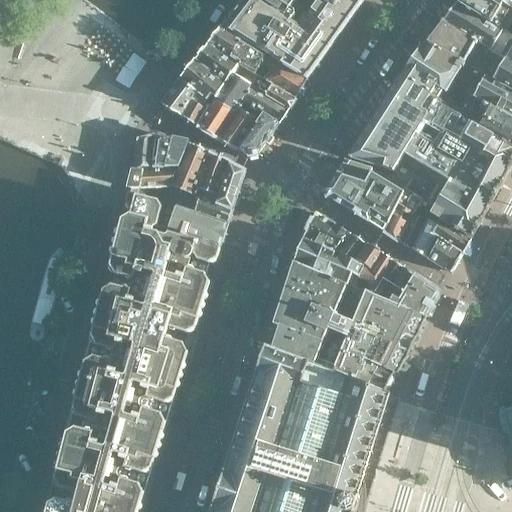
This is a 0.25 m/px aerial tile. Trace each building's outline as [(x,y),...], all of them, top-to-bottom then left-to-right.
[(321,61),(360,6),(364,0),(311,0),(304,11),(307,13),(298,26),(259,0),(244,0),(237,9),(235,12),(225,25),(223,28),(223,29),(307,80),(314,70),(315,71),(316,68),(315,67),(318,63),(319,64),(321,62),(321,61)] [(304,11),(295,5),(287,0),(259,0),(298,26),(307,13),(304,11)] [(511,0),(460,0),(458,4),(457,4),(492,24),(503,4),(511,9),(511,0)] [(501,30),(492,24),(457,4),(457,5),(453,10),(453,11),(449,17),(448,17),(447,18),(445,22),(445,21),(444,23),(489,50),(501,30)] [(511,9),(503,4),(492,24),(501,30),(506,32),(511,20),(511,9)] [(511,63),(489,50),(444,23),(437,31),(438,31),(433,37),(433,36),(431,38),(432,39),(429,42),(427,44),(464,65),(511,91),(511,63)] [(238,65),(259,77),(277,89),(295,99),(307,80),(223,29),(209,47),(238,65)] [(511,52),(508,51),(511,43),(511,35),(506,32),(501,30),(489,50),(511,63),(511,52)] [(136,40),(61,168),(94,183),(95,181),(123,119),(159,43),(136,40)] [(511,147),(475,125),(461,117),(462,115),(449,107),(442,119),(437,116),(444,104),(442,103),(456,80),(464,65),(427,44),(426,44),(419,55),(418,55),(409,69),(409,70),(406,75),(405,75),(404,75),(403,75),(350,158),(350,159),(399,170),(403,162),(433,180),(422,198),(424,199),(418,209),(440,222),(471,240),(486,212),(501,185),(508,171),(509,172),(511,168),(510,168),(511,164),(511,147)] [(252,88),(232,75),(238,65),(209,47),(197,61),(197,62),(228,81),(217,98),(238,110),(243,103),(252,88)] [(215,101),(217,98),(228,81),(197,62),(196,62),(182,80),(182,81),(215,101)] [(511,91),(464,65),(456,80),(472,89),(468,95),(472,98),(462,115),(461,117),(475,125),(487,105),(511,119),(511,91)] [(288,110),(271,99),(277,89),(259,77),(252,88),(243,103),(262,115),(278,125),(279,124),(278,123),(280,121),(288,110)] [(198,126),(215,101),(182,81),(182,82),(163,106),(177,114),(178,113),(179,112),(184,115),(185,117),(184,118),(198,126)] [(295,99),(277,89),(271,99),(288,110),(295,99)] [(262,115),(243,103),(238,110),(217,98),(215,101),(198,126),(200,128),(200,127),(205,130),(205,131),(227,144),(227,143),(231,146),(230,146),(238,151),(238,150),(262,115)] [(511,119),(487,105),(475,125),(511,147),(511,119)] [(257,155),(275,130),(275,129),(274,129),(276,126),(277,127),(278,125),(262,115),(238,150),(241,152),(241,151),(249,156),(248,156),(249,157),(249,158),(251,157),(251,156),(255,155),(255,156),(257,156),(257,155)] [(165,168),(173,142),(172,142),(163,140),(162,140),(162,141),(161,142),(158,141),(158,139),(157,138),(139,142),(139,143),(140,144),(139,148),(138,148),(134,170),(165,168)] [(179,167),(189,145),(187,145),(187,148),(183,147),(184,145),(174,143),(175,142),(173,142),(165,168),(179,167)] [(189,200),(209,155),(208,154),(207,155),(196,150),(194,153),(190,154),(187,152),(190,147),(191,146),(189,145),(179,167),(171,187),(168,194),(162,204),(186,212),(189,200)] [(217,204),(230,165),(222,161),(217,159),(209,155),(189,200),(186,212),(228,224),(230,219),(231,212),(232,213),(232,210),(217,204)] [(365,182),(373,168),(348,162),(339,176),(365,182)] [(240,188),(244,176),(243,176),(241,172),(242,171),(230,165),(217,204),(232,210),(234,204),(238,205),(244,189),(240,188)] [(171,187),(179,167),(165,168),(134,170),(130,189),(131,190),(171,187)] [(384,232),(407,189),(413,177),(373,168),(365,182),(339,176),(338,177),(339,178),(337,181),(337,180),(330,191),(330,190),(329,192),(330,192),(332,199),(331,199),(333,200),(346,208),(347,209),(356,214),(359,216),(368,221),(368,222),(369,223),(369,222),(379,228),(379,229),(379,228),(383,230),(382,231),(384,232)] [(416,213),(418,209),(424,199),(422,198),(407,189),(384,232),(400,242),(416,213)] [(143,511),(178,402),(193,355),(189,354),(184,345),(165,340),(168,329),(187,335),(196,331),(210,284),(206,275),(209,264),(212,265),(215,263),(216,260),(217,260),(221,248),(220,248),(221,244),(222,245),(228,224),(186,212),(162,204),(153,200),(128,194),(126,203),(133,205),(130,215),(121,220),(110,267),(115,276),(112,286),(103,291),(99,291),(51,479),(55,480),(60,489),(79,494),(76,504),(58,500),(49,505),(46,511),(143,511)] [(412,250),(428,220),(416,213),(400,242),(401,242),(412,249),(412,250)] [(324,248),(335,226),(317,215),(316,217),(316,218),(314,222),(305,239),(324,248)] [(439,241),(432,237),(438,226),(428,220),(412,250),(429,260),(439,241)] [(471,240),(440,222),(438,226),(432,237),(439,241),(463,255),(471,240)] [(339,255),(349,235),(344,232),(343,232),(341,231),(341,230),(335,226),(324,248),(339,255)] [(356,267),(366,246),(359,242),(356,240),(349,235),(339,255),(332,269),(359,280),(364,271),(356,267)] [(426,319),(398,307),(385,302),(366,294),(354,289),(359,280),(332,269),(339,255),(324,248),(305,239),(304,240),(295,264),(295,266),(293,273),(278,318),(276,324),(268,348),(387,394),(397,375),(397,374),(398,374),(398,373),(399,372),(404,361),(405,360),(406,359),(405,359),(411,348),(412,346),(418,334),(418,335),(419,332),(424,322),(425,322),(426,320),(425,319),(426,319)] [(454,270),(463,255),(439,241),(429,260),(447,272),(448,271),(453,269),(454,270)] [(373,275),(383,257),(367,246),(366,246),(356,267),(364,271),(373,275)] [(379,288),(392,262),(383,257),(373,275),(364,271),(359,280),(354,289),(366,294),(371,285),(379,288)] [(385,302),(403,269),(392,262),(379,288),(371,285),(366,294),(385,302)] [(398,307),(414,276),(403,269),(385,302),(398,307)] [(426,318),(439,298),(438,297),(437,292),(437,290),(414,276),(398,307),(426,319),(426,318)] [(354,511),(359,496),(357,495),(388,394),(387,394),(268,348),(267,348),(264,354),(265,356),(266,356),(265,358),(266,358),(264,365),(263,365),(262,366),(260,367),(258,374),(259,374),(245,417),(239,415),(237,421),(243,423),(227,471),(226,471),(213,510),(214,511),(213,511),(354,511)] [(499,416),(498,417),(503,435),(508,437),(510,437),(511,436),(511,460),(511,461),(511,377),(511,378),(511,384),(508,386),(510,390),(511,389),(511,408),(505,410),(504,407),(501,409),(498,409),(499,412),(498,414),(499,416)] [(504,388),(499,405),(501,409),(504,407),(505,410),(511,408),(511,389),(510,390),(508,386),(504,388)]
